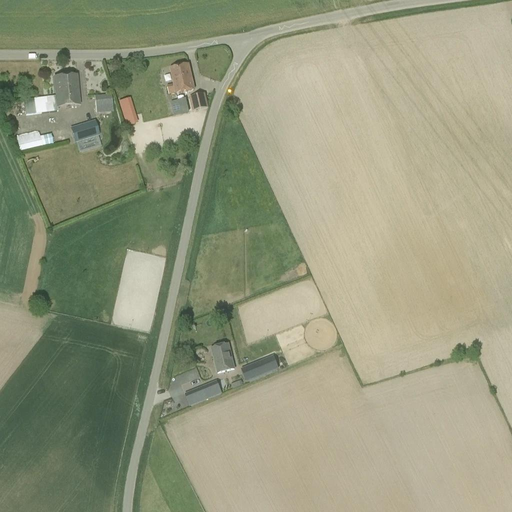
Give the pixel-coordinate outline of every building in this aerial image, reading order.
[(173,84),(166,86),(169,96),(194,91),(190,71),(188,65),(170,69),(173,84)] [(57,107),(79,104),(76,76),(54,78),(56,106),(57,107)] [(208,109),(204,95),(189,99),(193,113),(208,109)] [(111,96),(94,98),(95,107),(111,106),(111,96)] [(25,116),(39,114),(38,109),(55,106),(54,97),(23,101),(25,114),(25,116)] [(135,115),(130,99),(119,102),(126,127),(138,124),(135,115)] [(185,99),(171,102),(175,117),(188,113),(185,99)] [(94,122),(70,129),(75,144),(99,136),(94,122)] [(52,129),(19,137),(22,151),(55,144),(52,129)] [(234,370),(228,345),(211,349),(217,374),(234,370)] [(273,357),(248,367),(253,378),(278,368),(273,357)] [(217,381),(186,393),(191,405),(222,392),(217,381)]
